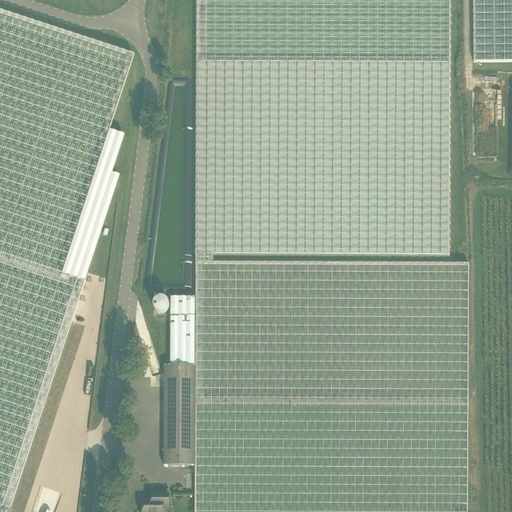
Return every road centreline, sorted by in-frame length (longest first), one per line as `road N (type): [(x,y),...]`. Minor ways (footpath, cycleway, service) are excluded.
road 1 (unclassified): [(102,511),(150,59),(129,22)]
road 2 (unclassified): [(129,22),(83,25),(4,0)]
